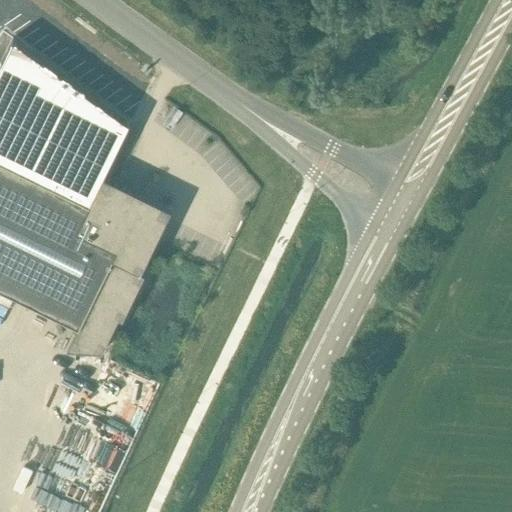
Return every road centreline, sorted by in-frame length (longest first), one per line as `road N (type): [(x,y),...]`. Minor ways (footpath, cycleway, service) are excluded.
road 1 (primary): [(253,511),(391,225)]
road 2 (unclassified): [(280,130),(96,0)]
road 3 (primary): [(409,188),(511,1)]
road 4 (unclassified): [(280,130),(315,175),(391,225)]
road 5 (unclassified): [(409,188),(280,130)]
